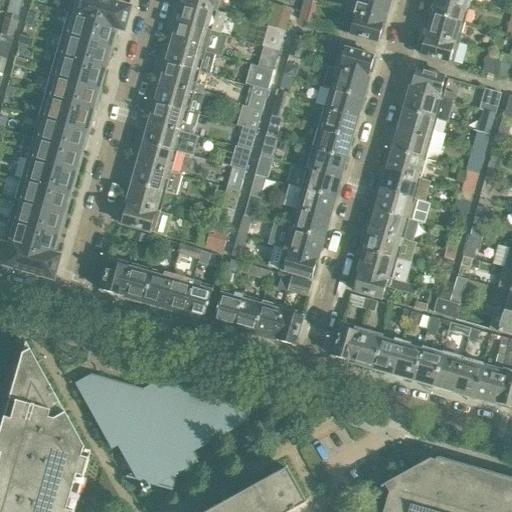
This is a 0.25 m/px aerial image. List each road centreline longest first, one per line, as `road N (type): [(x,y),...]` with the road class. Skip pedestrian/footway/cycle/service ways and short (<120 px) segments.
road 1 (residential): [(306,373),(412,0)]
road 2 (residential): [(155,0),(69,304)]
road 3 (residential): [(306,373),(69,304)]
road 4 (residential): [(511,431),(306,373)]
